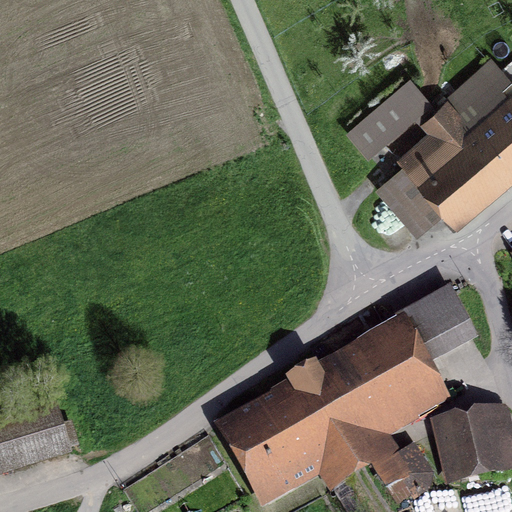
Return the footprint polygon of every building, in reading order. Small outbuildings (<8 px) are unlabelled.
[(346,128),(367,153),(430,102),(409,76),(346,128)] [(463,220),(511,178),(511,80),(485,104),(464,80),(422,115),(433,128),(380,173),(425,225),(449,205),(463,220)] [(229,433),(266,495),(333,455),(347,479),(369,466),(394,507),(434,483),(416,453),(405,459),(388,431),(451,394),(424,349),(467,323),(449,293),(289,388),(293,395),(229,433)] [(0,414),(0,468),(81,446),(68,393),(0,414)] [(511,453),(506,419),(442,431),(449,470),(490,462),(491,470),(511,466),(511,453)]
